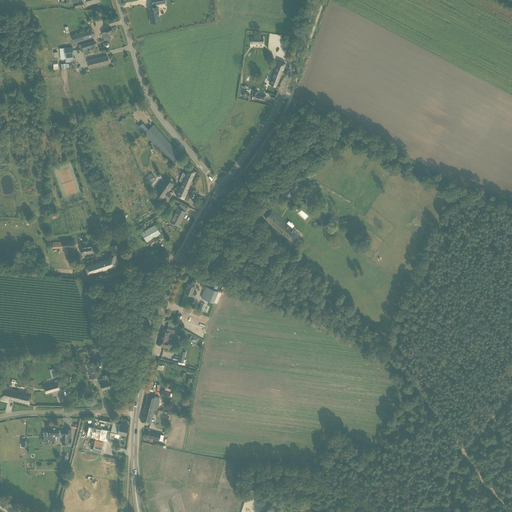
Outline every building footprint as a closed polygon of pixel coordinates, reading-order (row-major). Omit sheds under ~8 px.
[(157,8),(149,9),(151,22),(159,21),(157,8)] [(71,36),(73,43),(94,37),(92,29),(71,36)] [(104,40),(108,39),(113,37),(111,30),(105,32),(105,31),(101,33),(103,37),(104,40)] [(94,40),(78,45),(79,48),(82,48),(82,51),(96,47),(94,40)] [(74,58),(72,47),(59,48),(61,60),(66,59),(66,63),(76,61),(75,58),(74,58)] [(107,56),(102,57),(88,60),(90,68),(109,63),(107,56)] [(285,64),(281,62),(278,61),(270,80),(272,80),(270,84),(276,86),(277,82),(278,82),(285,64)] [(252,94),(251,96),(264,99),(264,98),(265,95),(257,93),(257,91),(253,89),(252,94)] [(153,125),(150,128),(144,133),(170,163),(180,155),(153,125)] [(178,181),(181,182),(175,196),(184,199),(196,171),(188,168),(185,174),(182,173),(180,178),(178,181)] [(149,185),(156,181),(152,173),(144,178),(149,185)] [(283,193),(288,195),(292,198),(301,182),(304,183),(306,179),(299,175),(295,173),(293,177),(292,177),(283,193)] [(162,201),(174,184),(165,178),(153,195),(162,201)] [(187,208),(183,205),(179,204),(178,207),(175,205),(167,219),(171,221),(170,221),(178,226),(187,208)] [(272,211),(265,218),(288,238),(291,241),(298,234),(295,231),(294,231),(286,223),(283,221),(275,214),(272,211)] [(146,242),(160,234),(155,225),(141,233),(146,242)] [(123,252),(120,243),(110,247),(113,255),(123,252)] [(80,246),(82,255),(95,253),(93,244),(80,246)] [(114,266),(113,262),(111,256),(92,262),(92,263),(84,266),(88,275),(102,270),(103,270),(106,269),(114,266)] [(194,286),(196,282),(193,281),(191,285),(188,284),(185,293),(191,295),(191,296),(195,298),(197,293),(193,291),(195,286),(194,286)] [(214,283),(211,289),(206,287),(202,298),(214,303),(217,291),(219,285),(214,283)] [(162,331),(159,346),(170,348),(171,341),(169,341),(171,333),(171,331),(167,330),(167,331),(163,330),(163,331),(162,331)] [(99,377),(94,362),(87,364),(92,379),(99,377)] [(103,378),(99,379),(100,384),(101,383),(102,389),(110,387),(108,381),(107,377),(106,375),(102,376),(103,378)] [(46,394),(57,390),(58,391),(61,390),(59,381),(58,381),(58,379),(54,380),(55,382),(43,386),(46,394)] [(3,387),(1,394),(0,398),(0,399),(8,401),(8,399),(29,405),(33,391),(26,389),(25,393),(9,389),(9,387),(5,386),(5,388),(3,387)] [(148,394),(144,407),(153,409),(154,409),(157,410),(159,401),(158,401),(159,397),(156,397),(156,396),(153,395),(148,394)] [(143,413),(140,421),(145,422),(150,424),(154,409),(153,409),(144,407),(143,413)] [(90,426),(88,436),(100,439),(100,440),(117,443),(119,432),(103,429),(90,426)] [(43,432),(43,442),(49,442),(49,436),(62,437),(62,444),(67,444),(71,444),(71,438),(70,438),(71,429),(65,429),(65,430),(62,430),(59,430),(59,427),(49,427),(49,432),(43,432)] [(160,434),(148,431),(146,437),(158,440),(160,434)] [(94,442),(93,446),(92,451),(101,453),(103,442),(95,440),(94,442)]
